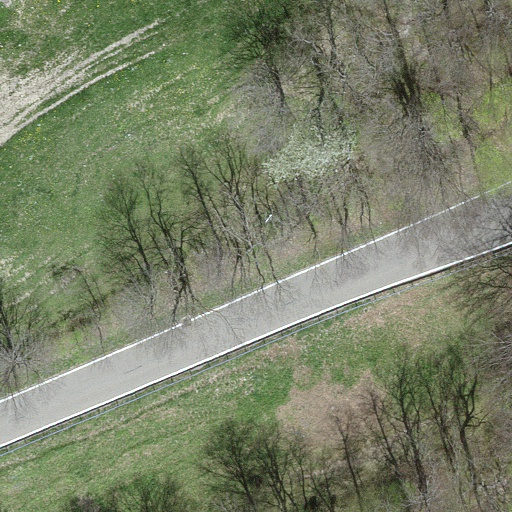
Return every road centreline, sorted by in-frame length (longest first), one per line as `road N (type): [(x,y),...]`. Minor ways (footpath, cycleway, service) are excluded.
road 1 (tertiary): [(511,208),(0,424)]
road 2 (track): [(231,0),(102,59),(0,124)]
